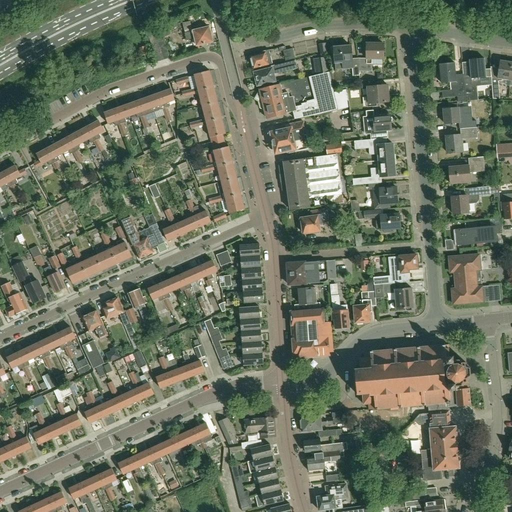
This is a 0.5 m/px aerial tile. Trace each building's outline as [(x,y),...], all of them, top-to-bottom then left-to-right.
[(195,38),(197,46),(213,42),(209,27),(185,33),(187,40),(195,38)] [(151,44),(163,40),(163,38),(169,35),(171,33),(169,28),(168,29),(148,35),(151,44)] [(169,58),(163,40),(151,44),(157,62),(169,58)] [(384,43),(366,43),(366,60),(359,60),(358,57),(357,58),(359,71),(372,71),(372,58),(383,58),(384,43)] [(350,45),(333,47),(335,69),(352,67),(353,75),(359,75),(359,71),(357,58),(352,58),(350,45)] [(148,54),(145,46),(139,48),(142,56),(148,54)] [(295,59),(292,48),(283,50),(286,61),(295,59)] [(272,64),(271,56),(269,50),(269,49),(261,51),(261,52),(261,53),(250,56),(253,68),(272,64)] [(321,58),(313,60),(315,75),(323,73),(329,72),(327,53),(321,54),(321,58)] [(485,69),(484,58),(469,59),(471,78),(464,78),(466,101),(476,100),(475,86),(478,86),(478,78),(491,77),(490,69),(485,69)] [(275,81),(274,74),(297,69),(297,65),(295,60),(264,68),(265,70),(254,72),(256,77),(254,79),(255,83),(257,84),(258,85),(275,81)] [(510,81),(511,70),(511,62),(501,61),(498,79),(491,78),(493,99),(500,99),(498,79),(510,81)] [(456,79),(455,62),(440,64),(441,83),(450,82),(450,90),(442,91),(442,98),(457,96),(458,102),(466,101),(464,78),(456,79)] [(214,87),(210,71),(203,72),(194,75),(198,91),(214,87)] [(334,92),(329,72),(323,73),(315,75),(309,77),(280,85),(279,84),(260,89),(260,90),(258,95),(262,97),(264,103),(261,108),(264,110),(266,111),(267,117),(267,118),(287,113),(294,111),(297,119),(319,114),(319,113),(338,109),(334,92)] [(367,87),(369,106),(377,106),(376,103),(389,102),(388,85),(367,87)] [(218,102),(214,87),(198,91),(202,106),(218,102)] [(174,100),(170,89),(159,93),(164,108),(162,109),(164,115),(169,114),(167,108),(170,106),(169,102),(174,100)] [(164,108),(159,93),(148,97),(153,112),(162,109),(164,108)] [(153,112),(148,97),(137,101),(142,116),(140,117),(142,123),(147,121),(147,123),(156,120),(153,112)] [(142,116),(137,101),(126,105),(130,116),(136,114),(137,118),(140,117),(142,116)] [(221,117),(218,102),(202,106),(206,121),(221,117)] [(130,116),(126,105),(115,109),(121,124),(119,125),(121,131),(125,129),(123,123),(126,122),(125,118),(130,116)] [(444,109),(445,124),(459,122),(458,114),(465,114),(464,107),(458,108),(458,107),(444,109)] [(121,124),(115,109),(104,113),(108,124),(114,122),(115,126),(119,125),(121,124)] [(391,130),(390,114),(374,116),(373,110),(366,111),(367,116),(363,116),(365,134),(376,133),(375,131),(391,130)] [(226,133),(221,117),(206,121),(210,137),(217,136),(223,134),(226,133)] [(104,131),(98,120),(88,126),(96,140),(94,141),(97,147),(101,145),(98,139),(101,137),(99,134),(104,131)] [(275,152),(277,154),(287,152),(287,153),(309,149),(303,121),(286,125),(286,129),(273,132),(271,135),(275,152)] [(112,141),(116,140),(109,124),(105,126),(112,141)] [(96,140),(88,126),(78,132),(84,142),(89,139),(91,143),(94,141),(96,140)] [(446,136),(448,153),(463,152),(462,139),(477,138),(477,128),(460,129),(461,135),(446,136)] [(84,142),(78,132),(67,137),(75,151),(73,153),(76,158),(80,156),(77,150),(80,149),(79,145),(84,142)] [(75,151),(67,137),(57,143),(63,153),(68,150),(70,154),(73,153),(75,151)] [(374,139),(357,140),(354,141),(355,146),(358,146),(358,147),(369,146),(370,154),(378,153),(379,161),(394,159),(393,143),(377,145),(377,146),(375,146),(374,139)] [(63,153),(57,143),(47,149),(55,163),(53,164),(56,169),(60,167),(57,162),(60,160),(58,156),(63,153)] [(342,153),(341,143),(326,145),(327,155),(342,153)] [(507,154),(507,144),(496,145),(497,155),(507,154)] [(233,162),(229,147),(226,147),(220,149),(214,150),(218,166),(233,162)] [(55,163),(47,149),(37,154),(40,160),(34,164),(37,168),(48,162),(50,165),(53,164),(55,163)] [(284,161),(291,210),(344,203),(342,194),(337,154),(284,161)] [(449,167),(451,184),(470,182),(470,173),(485,171),(484,156),(471,158),(472,166),(469,166),(469,165),(449,167)] [(396,175),(394,159),(379,161),(379,167),(371,168),(372,177),(353,179),(353,185),(379,183),(378,175),(380,175),(380,177),(396,175)] [(159,170),(156,162),(150,165),(153,172),(159,170)] [(237,178),(233,162),(218,166),(221,182),(237,178)] [(19,172),(16,165),(5,171),(13,185),(15,184),(18,183),(16,179),(27,173),(24,169),(19,172)] [(13,185),(5,171),(0,173),(0,186),(0,187),(6,185),(8,188),(11,187),(14,192),(18,190),(15,184),(13,185)] [(161,196),(152,175),(143,179),(147,188),(149,187),(155,199),(161,196)] [(85,178),(80,181),(84,191),(90,188),(85,178)] [(225,197),(241,193),(237,178),(221,182),(225,197)] [(479,199),(478,195),(494,194),(494,197),(499,197),(498,186),(464,189),(465,196),(452,197),(453,214),(469,213),(468,203),(476,202),(479,199)] [(374,189),(374,196),(375,209),(390,207),(389,203),(398,202),(397,187),(374,189)] [(245,209),(241,193),(225,197),(229,213),(245,209)] [(511,219),(511,194),(510,195),(510,199),(508,199),(508,194),(501,195),(503,210),(505,210),(505,220),(511,219)] [(200,227),(193,212),(195,211),(194,207),(193,205),(189,207),(191,213),(183,217),(184,220),(189,231),(200,227)] [(211,222),(206,211),(200,213),(197,206),(194,207),(195,211),(193,212),(200,227),(211,222)] [(313,232),(313,234),(320,233),(319,224),(323,223),(322,218),(328,217),(327,209),(310,211),(311,215),(306,215),(306,218),(301,218),(303,226),(301,226),(302,232),(303,231),(304,233),(313,232)] [(376,218),(377,230),(383,229),(383,230),(384,229),(384,232),(392,232),(392,229),(401,228),(399,214),(382,216),(381,210),(364,211),(365,219),(376,218)] [(15,211),(7,214),(10,220),(17,217),(15,211)] [(56,211),(40,218),(43,224),(59,218),(56,211)] [(138,237),(130,218),(129,219),(126,212),(118,215),(128,238),(130,237),(139,258),(154,252),(152,248),(165,243),(157,223),(149,227),(153,235),(140,240),(139,236),(138,237)] [(174,220),(172,215),(167,216),(170,222),(167,224),(168,227),(163,230),(168,241),(179,236),(172,221),(174,220)] [(32,222),(29,216),(23,219),(26,225),(32,222)] [(189,231),(184,220),(179,223),(178,219),(174,220),(172,221),(179,236),(189,231)] [(502,225),(496,226),(454,230),(455,246),(491,242),(491,247),(498,246),(497,234),(502,233),(502,226),(502,225)] [(132,257),(124,239),(124,238),(121,240),(117,242),(118,245),(111,249),(118,263),(132,257)] [(260,248),(260,244),(259,244),(244,245),(240,245),(241,257),(260,256),(260,248)] [(118,263),(111,249),(96,256),(103,270),(118,263)] [(228,251),(222,253),(226,264),(232,262),(228,251)] [(226,264),(222,253),(216,255),(221,267),(226,264)] [(383,263),(384,274),(394,273),(393,270),(402,270),(402,272),(409,272),(409,269),(418,268),(418,262),(419,261),(419,256),(417,256),(417,254),(408,255),(406,254),(402,254),(401,256),(400,256),(400,261),(383,263)] [(45,265),(41,255),(35,258),(39,267),(45,265)] [(480,255),(479,255),(449,257),(451,272),(455,272),(455,276),(454,276),(455,284),(456,284),(456,289),(452,289),(453,304),(488,301),(487,287),(482,287),(480,255)] [(61,267),(55,256),(49,259),(54,270),(61,267)] [(103,270),(96,256),(82,262),(88,277),(103,270)] [(261,267),(260,256),(241,257),(241,264),(237,264),(237,269),(242,269),(261,267)] [(213,260),(202,265),(206,276),(208,280),(206,281),(209,287),(213,285),(210,279),(213,278),(212,274),(217,272),(213,260)] [(327,260),(287,263),(289,285),(323,282),(324,284),(329,284),(327,260)] [(336,278),(335,260),(327,261),(328,279),(336,278)] [(23,262),(13,267),(20,282),(24,281),(34,302),(46,297),(38,281),(33,283),(23,262)] [(88,277),(82,262),(67,269),(74,284),(88,277)] [(206,276),(202,265),(191,270),(196,281),(206,276)] [(58,272),(53,274),(50,266),(45,269),(55,292),(65,287),(58,272)] [(262,279),(261,267),(242,269),(243,280),(262,279)] [(196,281),(191,270),(180,275),(187,290),(185,291),(187,296),(192,294),(189,288),(192,287),(191,283),(196,281)] [(187,290),(180,275),(170,279),(175,290),(180,288),(182,292),(185,291),(187,290)] [(175,290),(170,279),(159,284),(166,299),(164,300),(166,306),(171,304),(168,298),(171,297),(169,293),(175,290)] [(263,290),(262,279),(243,280),(243,292),(263,290)] [(28,309),(21,293),(16,295),(10,282),(2,286),(11,306),(4,309),(8,318),(28,309)] [(407,308),(407,310),(411,310),(411,308),(414,307),(412,288),(395,289),(395,283),(382,285),(383,293),(395,292),(397,309),(407,308)] [(166,299),(159,284),(149,289),(154,300),(159,298),(160,301),(164,300),(166,299)] [(382,285),(375,285),(375,291),(375,298),(383,297),(383,293),(382,285)] [(316,288),(313,288),(299,289),(300,304),(307,304),(307,310),(321,309),(320,303),(315,303),(314,295),(316,295),(316,288)] [(138,306),(143,319),(150,317),(145,303),(148,302),(145,296),(144,297),(141,289),(129,293),(134,308),(138,306)] [(264,302),(263,290),(243,292),(244,303),(264,302)] [(370,310),(372,310),(372,307),(376,307),(375,298),(375,291),(367,292),(368,300),(363,300),(363,306),(354,306),(356,323),(358,322),(358,325),(363,324),(362,322),(370,321),(370,310)] [(349,327),(347,310),(347,306),(340,306),(339,296),(331,296),(332,307),(333,319),(335,319),(336,328),(342,328),(343,329),(347,329),(347,327),(349,327)] [(106,302),(108,306),(103,308),(107,318),(120,313),(131,340),(137,338),(126,311),(124,311),(118,298),(106,302)] [(260,318),(259,306),(240,308),(240,320),(260,318)] [(139,323),(133,308),(127,310),(133,325),(139,323)] [(298,358),(317,356),(316,337),(316,329),(315,324),(315,323),(328,322),(326,308),(321,309),(307,310),(291,311),(291,322),(292,331),(294,354),(298,358)] [(83,317),(89,332),(95,329),(100,340),(109,336),(98,311),(83,317)] [(261,330),(260,318),(240,320),(241,331),(261,330)] [(316,337),(317,356),(330,355),(329,352),(334,352),(334,350),(332,328),(331,322),(328,322),(315,323),(315,324),(316,329),(316,337)] [(211,338),(221,334),(218,327),(215,329),(213,324),(207,327),(211,338)] [(71,340),(76,338),(71,327),(60,332),(67,347),(65,348),(68,354),(72,352),(70,346),(73,345),(71,340)] [(174,332),(171,327),(164,331),(166,335),(174,332)] [(262,341),(261,330),(241,331),(242,343),(262,341)] [(67,347),(60,332),(50,337),(55,348),(60,346),(62,349),(65,348),(67,347)] [(215,348),(222,346),(220,342),(223,340),(221,334),(211,338),(215,348)] [(55,348),(50,337),(39,342),(46,357),(43,358),(46,364),(51,361),(48,356),(52,354),(50,351),(55,348)] [(135,350),(141,349),(138,339),(132,341),(135,350)] [(94,369),(105,364),(94,340),(83,345),(94,369)] [(263,353),(262,341),(242,343),(243,354),(263,353)] [(46,357),(39,342),(29,347),(34,358),(39,356),(41,360),(43,358),(46,357)] [(356,372),(354,372),(356,391),(358,391),(358,395),(363,394),(364,404),(369,403),(369,409),(391,407),(391,409),(398,409),(398,406),(426,404),(426,406),(429,406),(429,408),(449,407),(471,405),(470,388),(468,388),(467,382),(471,376),(470,368),(465,362),(459,359),(454,360),(454,356),(449,356),(448,344),(428,346),(428,344),(421,345),(421,347),(393,350),(393,347),(386,348),(386,350),(364,352),(364,357),(360,358),(361,368),(356,368),(356,372)] [(205,356),(201,345),(195,348),(199,359),(205,356)] [(222,346),(215,348),(219,359),(229,355),(227,349),(223,350),(222,346)] [(34,358),(29,347),(18,352),(25,367),(22,368),(25,374),(30,372),(27,366),(30,365),(28,361),(34,358)] [(123,356),(127,350),(122,347),(118,353),(123,356)] [(25,367),(18,352),(7,357),(12,368),(18,366),(20,370),(22,368),(25,367)] [(146,365),(140,352),(134,355),(140,368),(146,365)] [(264,365),(263,353),(243,354),(244,366),(264,365)] [(135,360),(133,354),(125,358),(127,363),(135,360)] [(194,376),(188,361),(190,360),(188,354),(183,356),(186,362),(183,363),(184,367),(179,369),(183,380),(194,376)] [(229,355),(219,359),(224,369),(230,367),(228,362),(232,361),(229,355)] [(91,370),(85,359),(74,364),(80,375),(91,370)] [(205,372),(201,360),(196,362),(194,359),(190,360),(188,361),(194,376),(205,372)] [(115,363),(120,371),(127,368),(122,360),(115,363)] [(172,384),(166,369),(169,369),(166,363),(162,364),(164,370),(155,373),(161,389),(172,384)] [(112,371),(109,364),(104,366),(107,373),(112,371)] [(183,380),(179,369),(173,371),(172,367),(169,369),(166,369),(172,384),(183,380)] [(138,388),(143,399),(154,394),(149,383),(144,386),(138,373),(135,374),(136,377),(139,383),(136,384),(138,388)] [(50,377),(44,380),(45,382),(48,387),(49,389),(55,387),(50,377)] [(78,390),(75,382),(68,385),(72,393),(78,390)] [(72,394),(68,385),(54,391),(58,400),(72,394)] [(122,409),(115,394),(118,393),(115,387),(111,389),(113,395),(110,396),(112,400),(107,403),(111,413),(122,409)] [(128,393),(133,404),(143,399),(138,388),(128,393)] [(133,404),(128,393),(123,395),(121,391),(118,393),(115,394),(122,409),(133,404)] [(97,403),(94,397),(89,399),(92,405),(89,406),(91,410),(85,412),(90,423),(101,418),(94,404),(97,403)] [(111,413),(107,403),(101,405),(100,401),(97,403),(94,404),(101,418),(111,413)] [(432,449),(421,450),(424,480),(441,479),(441,469),(460,468),(456,427),(451,427),(449,407),(429,408),(431,428),(430,428),(432,449)] [(71,430),(64,415),(66,414),(64,409),(59,411),(62,417),(59,418),(61,421),(55,424),(60,435),(71,430)] [(334,424),(333,423),(341,422),(340,412),(334,413),(334,418),(333,418),(321,419),(320,414),(311,415),(305,416),(301,420),(302,432),(318,430),(319,438),(342,435),(342,429),(322,431),(322,430),(321,426),(334,424)] [(82,425),(77,414),(71,417),(69,413),(66,414),(64,415),(71,430),(82,425)] [(274,416),(259,418),(244,419),(245,433),(260,432),(261,438),(276,436),(274,416)] [(50,440),(43,425),(46,424),(43,418),(38,421),(41,426),(39,427),(38,425),(32,428),(39,445),(50,440)] [(230,445),(239,443),(228,418),(220,422),(230,445)] [(60,435),(55,424),(50,426),(48,423),(46,424),(43,425),(50,440),(60,435)] [(213,439),(210,434),(211,433),(207,423),(196,428),(202,442),(205,441),(205,443),(213,439)] [(207,447),(205,443),(205,441),(202,442),(196,428),(185,433),(190,443),(195,441),(197,445),(200,443),(203,449),(207,447)] [(21,453),(14,438),(16,437),(14,431),(9,434),(12,439),(3,443),(5,447),(6,446),(11,458),(21,453)] [(184,446),(190,443),(185,433),(175,438),(179,448),(181,452),(179,453),(180,455),(182,459),(186,457),(183,451),(186,450),(184,446)] [(32,448),(27,437),(21,439),(19,436),(16,437),(14,438),(21,453),(32,448)] [(179,448),(175,438),(164,443),(171,459),(180,455),(179,453),(181,452),(179,448)] [(346,442),(334,444),(320,445),(320,439),(304,441),(304,442),(303,442),(303,446),(304,446),(305,452),(312,451),(312,454),(314,454),(343,450),(347,449),(346,442)] [(168,454),(163,443),(151,449),(158,463),(155,465),(157,470),(162,468),(160,462),(162,461),(161,457),(168,454)] [(239,443),(230,445),(231,451),(243,449),(242,443),(239,443)] [(273,455),(270,444),(263,446),(251,449),(254,460),(273,455)] [(11,458),(6,446),(5,447),(0,449),(0,461),(0,462),(11,458)] [(158,463),(151,449),(140,454),(145,464),(150,462),(152,466),(155,465),(158,463)] [(325,469),(324,462),(340,460),(340,457),(344,457),(343,450),(314,454),(315,457),(307,458),(308,464),(306,465),(307,468),(308,470),(308,471),(325,469)] [(143,475),(140,467),(145,464),(140,454),(130,459),(135,469),(134,469),(136,473),(134,474),(137,480),(141,478),(140,477),(143,475)] [(276,467),(273,455),(254,460),(257,471),(276,467)] [(135,469),(130,459),(119,464),(124,474),(134,469),(135,469)] [(234,477),(240,475),(238,464),(231,466),(234,477)] [(213,472),(210,465),(202,468),(205,475),(213,472)] [(279,478),(276,467),(257,471),(260,483),(279,478)] [(117,480),(112,469),(101,474),(108,488),(106,489),(109,495),(113,493),(111,487),(114,486),(112,482),(117,480)] [(108,488),(101,474),(91,479),(96,490),(101,487),(103,491),(106,489),(108,488)] [(243,486),(240,475),(234,477),(236,483),(237,488),(243,486)] [(281,489),(279,478),(260,483),(262,494),(281,489)] [(96,490),(91,479),(80,484),(85,494),(96,490)] [(134,490),(129,480),(123,483),(130,497),(135,494),(133,490),(134,490)] [(85,494),(80,484),(69,489),(74,500),(80,497),(84,505),(87,503),(85,499),(87,498),(85,495),(85,494)] [(327,496),(317,497),(319,510),(335,508),(336,508),(334,499),(334,497),(348,496),(346,484),(325,486),(327,496)] [(240,499),(246,498),(243,486),(237,488),(240,499)] [(157,502),(150,487),(144,489),(151,504),(157,502)] [(444,509),(446,509),(444,499),(435,500),(434,493),(437,493),(436,488),(425,489),(427,498),(424,498),(425,499),(405,502),(406,507),(425,504),(426,511),(442,509),(442,510),(444,509)] [(284,501),(281,489),(262,494),(265,505),(284,501)] [(63,509),(62,506),(67,503),(62,492),(51,497),(58,511),(60,511),(63,509)] [(58,511),(51,497),(41,502),(45,511),(58,511)] [(95,511),(89,497),(87,498),(85,499),(87,503),(90,511),(95,511)] [(249,509),(246,498),(240,499),(242,511),(249,509)] [(45,511),(41,502),(30,507),(32,511),(45,511)]
